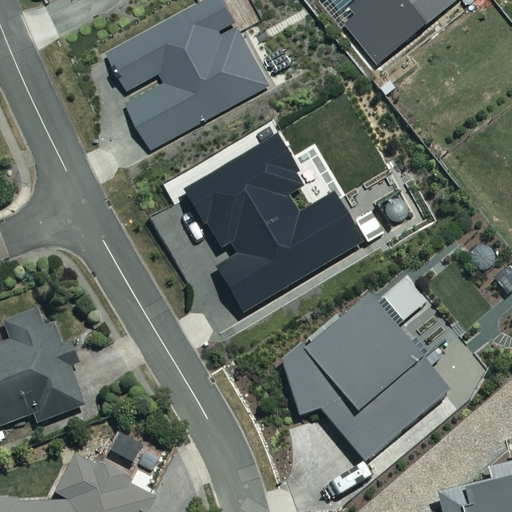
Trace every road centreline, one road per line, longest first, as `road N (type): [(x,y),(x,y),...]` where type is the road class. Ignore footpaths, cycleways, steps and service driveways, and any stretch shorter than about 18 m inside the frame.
road 1 (residential): [(246,511),(226,451),(83,207)]
road 2 (residential): [(83,207),(0,23)]
